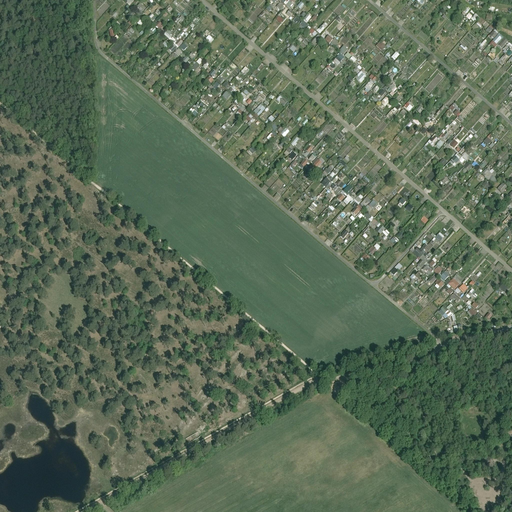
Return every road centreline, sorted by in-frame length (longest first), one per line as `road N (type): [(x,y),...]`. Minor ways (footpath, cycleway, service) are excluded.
road 1 (track): [(200,445),(175,402),(120,341),(109,292),(86,250),(24,202),(11,154),(0,148)]
road 2 (track): [(322,379),(83,511)]
